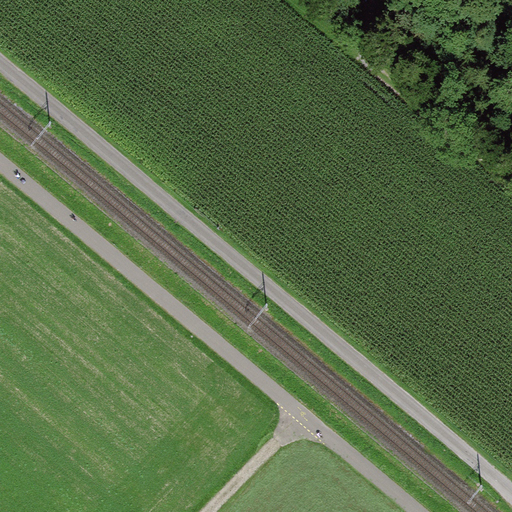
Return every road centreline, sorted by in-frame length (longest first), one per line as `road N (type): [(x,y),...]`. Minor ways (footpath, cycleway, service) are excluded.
road 1 (residential): [(0,64),(511,494)]
road 2 (track): [(303,416),(208,511)]
